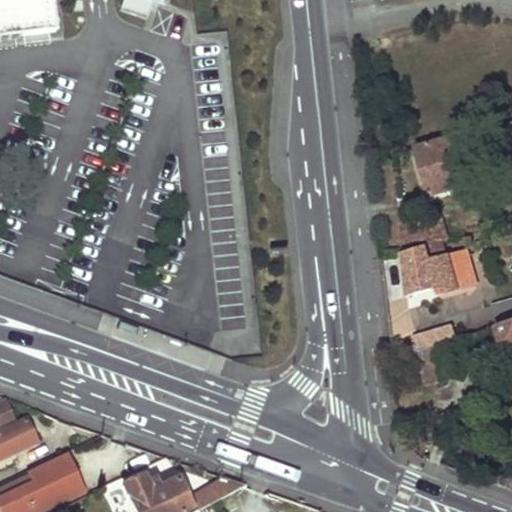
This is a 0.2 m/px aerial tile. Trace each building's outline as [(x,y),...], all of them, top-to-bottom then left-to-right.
[(0,0),(0,36),(53,30),(49,0),(0,0)] [(161,0),(123,0),(120,9),(146,18),(152,2),(160,5),(161,0)] [(416,148),(428,197),(472,184),(459,136),(416,148)] [(399,218),(403,255),(443,243),(448,242),(442,217),(415,225),(412,216),(399,218)] [(403,256),(407,297),(436,289),(438,296),(475,285),(466,252),(447,258),(443,243),(403,255),(403,256)] [(511,300),(491,306),(498,330),(511,325),(511,300)] [(511,325),(498,330),(505,353),(511,350),(511,325)] [(412,338),(414,354),(432,349),(456,342),(451,327),(412,338)] [(437,381),(432,349),(414,354),(417,387),(437,381)] [(3,403),(0,404),(0,427),(12,421),(3,403)] [(26,421),(0,433),(0,459),(35,443),(26,421)] [(65,457),(29,474),(35,485),(30,487),(26,478),(0,490),(0,511),(43,511),(82,494),(65,457)] [(511,474),(486,482),(511,491),(511,474)] [(197,511),(243,488),(244,486),(223,479),(186,500),(177,480),(158,489),(156,483),(151,481),(145,484),(141,477),(122,486),(133,511),(197,511)]
